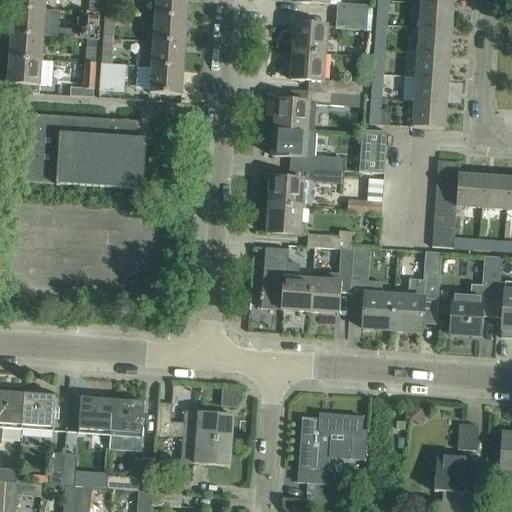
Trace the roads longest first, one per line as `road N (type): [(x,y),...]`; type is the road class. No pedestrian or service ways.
road 1 (residential): [(208,358),(233,0)]
road 2 (tertiary): [(511,381),(273,363)]
road 3 (tertiary): [(208,358),(0,342)]
road 4 (residential): [(511,142),(489,134),(481,113),(489,0)]
road 5 (residential): [(263,511),(273,363)]
